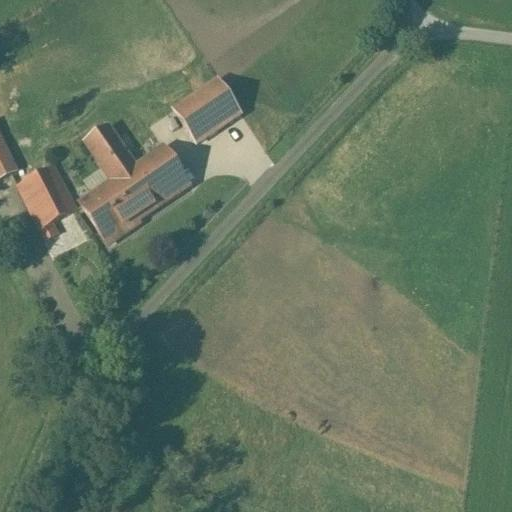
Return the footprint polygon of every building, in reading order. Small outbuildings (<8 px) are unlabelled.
[(217,82),(171,113),(195,147),(239,117),(217,82)] [(84,145),(110,185),(124,176),(150,214),(189,188),(162,148),(138,165),(135,161),(132,163),(107,129),(84,145)] [(0,181),(16,174),(0,142),(0,181)] [(75,213),(53,169),(16,188),(45,243),(58,236),(50,226),(75,213)] [(110,240),(150,214),(124,176),(110,185),(85,201),(110,240)]
